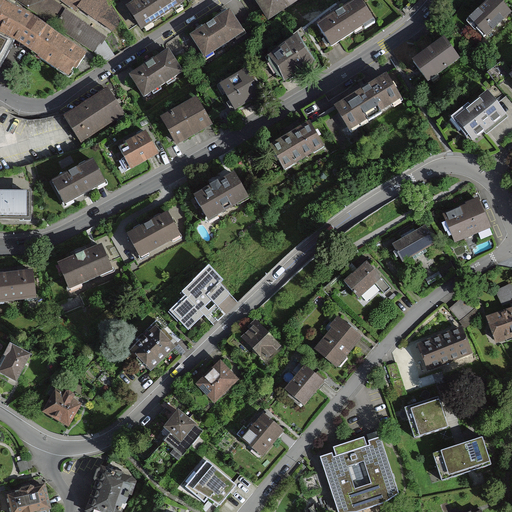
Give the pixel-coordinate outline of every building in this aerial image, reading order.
[(15,0),(94,52),(105,35),(53,0),(15,0)] [(184,0),(138,0),(128,6),(143,30),(187,3),(184,0)] [(302,0),(257,0),(271,20),(302,0)] [(365,0),(360,0),(321,25),(334,45),(377,18),(365,0)] [(487,0),(471,14),(491,37),(511,18),(511,8),(505,0),(487,0)] [(77,54),(0,7),(0,38),(10,45),(64,77),(77,54)] [(232,11),(192,37),(207,59),(247,33),(232,11)] [(302,34),(273,55),(289,80),(320,63),(302,34)] [(446,37),(418,58),(435,80),(462,59),(446,37)] [(0,64),(10,45),(0,38),(0,64)] [(171,51),(131,75),(146,98),(185,74),(171,51)] [(252,67),(224,84),(239,110),(267,93),(252,67)] [(392,74),(339,109),(353,132),(407,97),(392,74)] [(108,89),(65,116),(82,143),(125,116),(108,89)] [(467,105),(451,119),(466,139),(468,137),(473,143),(484,134),(486,136),(508,117),(487,92),(470,107),(467,105)] [(200,98),(163,118),(179,145),(216,125),(200,98)] [(33,130),(61,126),(60,117),(31,122),(33,130)] [(272,146),(287,173),(331,149),(315,121),(272,146)] [(0,166),(38,159),(31,126),(12,128),(0,123),(0,166)] [(145,133),(118,147),(131,171),(158,156),(145,133)] [(95,161),(55,182),(67,206),(107,184),(95,161)] [(238,172),(196,195),(211,222),(253,200),(238,172)] [(0,221),(31,222),(32,192),(0,191),(0,221)] [(491,230),(478,200),(441,216),(454,246),(491,230)] [(184,238),(171,213),(129,234),(142,259),(184,238)] [(392,246),(402,264),(435,244),(425,227),(392,246)] [(103,245),(60,265),(72,291),(115,271),(103,245)] [(343,282),(359,300),(376,285),(385,295),(391,289),(367,262),(343,282)] [(165,306),(193,336),(236,295),(208,265),(165,306)] [(35,272),(0,276),(0,304),(39,300),(35,272)] [(486,318),(496,346),(511,339),(511,284),(495,291),(503,312),(486,318)] [(314,351),(339,371),(365,338),(337,316),(329,327),(332,329),(314,351)] [(261,366),(282,348),(258,320),(237,338),(261,366)] [(180,346),(156,322),(129,349),(154,373),(180,346)] [(417,345),(428,373),(473,355),(462,327),(417,345)] [(13,346),(0,370),(0,376),(17,385),(33,356),(13,346)] [(196,386),(217,406),(241,382),(221,362),(196,386)] [(285,391),(305,408),(326,384),(305,367),(285,391)] [(56,388),(42,414),(70,429),(84,403),(56,388)] [(411,408),(405,410),(414,441),(448,431),(440,403),(412,411),(411,408)] [(158,437),(184,457),(203,433),(177,413),(158,437)] [(240,445),(260,461),(285,431),(265,414),(240,445)] [(368,448),(364,439),(348,444),(333,449),(336,458),(334,459),(332,455),(321,459),(337,511),(365,511),(385,506),(399,496),(380,439),(368,443),(369,447),(368,448)] [(480,441),(441,455),(450,480),(489,466),(480,441)] [(213,504),(219,509),(236,488),(202,458),(177,489),(204,505),(208,501),(213,504)] [(87,511),(125,511),(137,482),(103,470),(87,511)] [(3,497),(7,511),(49,511),(53,511),(46,486),(3,497)] [(204,505),(202,509),(205,511),(206,511),(213,504),(208,501),(204,505)]
